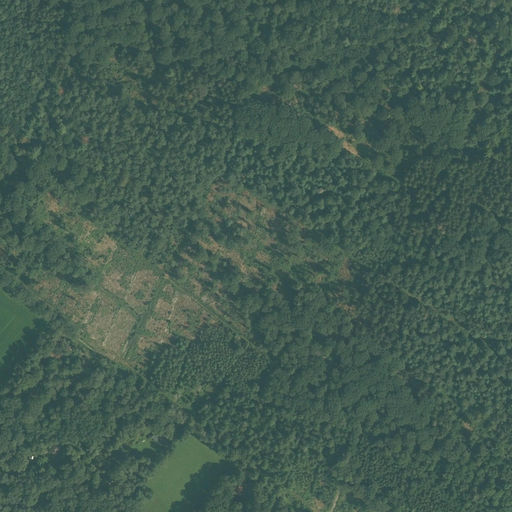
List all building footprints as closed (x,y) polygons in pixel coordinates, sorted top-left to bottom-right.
[(49,350),(48,355),(55,356),(55,358),(59,359),(59,357),(63,357),(64,353),(49,350)] [(181,431),(172,422),(168,426),(174,431),(170,436),(173,439),(181,431)] [(165,439),(167,437),(161,431),(154,439),(162,446),(167,440),(165,439)] [(48,447),(54,455),(59,451),(62,448),(55,438),(46,445),(48,447)] [(118,489),(119,489),(127,489),(127,481),(118,481),(118,489)]
